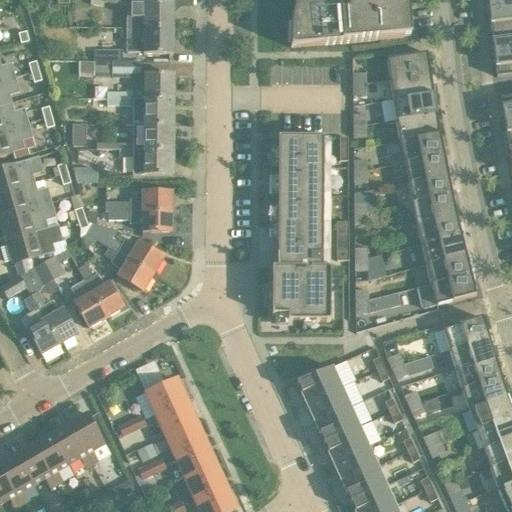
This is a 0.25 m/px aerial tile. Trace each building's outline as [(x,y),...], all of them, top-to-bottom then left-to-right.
[(104,3),(121,8),(123,0),(91,0),(91,6),(102,9),(104,3)] [(297,0),(294,7),(291,26),(290,45),(291,49),(404,40),(400,10),(407,10),(407,11),(408,11),(407,0),(297,0)] [(511,10),(511,0),(487,0),(489,13),(511,10)] [(126,30),(143,30),(173,30),(173,4),(143,4),(143,6),(126,5),(126,19),(126,30)] [(511,32),(511,10),(489,13),(492,35),(511,32)] [(173,56),(173,30),(143,30),(126,30),(126,54),(143,54),(143,56),(173,56)] [(21,46),(29,44),(26,32),(18,35),(21,46)] [(494,56),(511,54),(511,32),(492,35),(494,56)] [(93,64),(94,64),(122,64),(122,52),(93,52),(93,64)] [(511,77),(511,54),(494,56),(497,79),(511,77)] [(387,61),(390,82),(430,76),(427,55),(387,61)] [(31,75),(38,72),(36,63),(28,65),(31,75)] [(94,64),(78,64),(78,78),(94,78),(94,64)] [(94,79),(112,79),(140,79),(140,64),(122,64),(94,64),(94,78),(94,79)] [(0,83),(14,80),(10,66),(0,69),(0,68),(0,83)] [(41,82),(38,72),(31,75),(33,84),(41,82)] [(353,75),(353,87),(366,86),(366,75),(353,75)] [(133,96),(120,96),(120,108),(132,108),(133,108),(133,102),(172,102),(173,76),(145,76),(145,91),(133,91),(133,96)] [(393,102),(434,96),(430,76),(390,82),(393,102)] [(14,80),(0,83),(0,108),(11,105),(9,98),(18,95),(14,80)] [(366,98),(366,86),(353,87),(353,98),(366,98)] [(107,108),(120,108),(120,96),(107,96),(107,108)] [(393,102),(396,122),(437,116),(434,96),(393,102)] [(511,97),(500,100),(504,122),(511,120),(511,97)] [(132,108),(132,127),(172,127),(172,102),(133,102),(133,108),(132,108)] [(11,105),(0,108),(0,132),(28,125),(24,111),(13,114),(11,105)] [(43,120),(51,118),(48,109),(41,111),(43,120)] [(353,116),(353,128),(366,128),(366,116),(353,116)] [(396,122),(400,144),(440,136),(437,116),(396,122)] [(53,128),(51,118),(43,120),(46,130),(53,128)] [(74,124),(73,144),(87,145),(88,125),(74,124)] [(28,125),(0,132),(0,157),(23,151),(21,144),(32,140),(28,125)] [(132,127),(132,145),(132,152),(172,152),(172,127),(132,127)] [(366,139),(366,128),(353,128),(354,139),(366,139)] [(400,144),(404,165),(444,157),(440,136),(400,144)] [(271,268),(271,315),(287,315),(287,321),(301,322),(301,316),(314,316),(314,322),(329,322),(329,268),(321,268),(323,139),(278,139),(277,268),(271,268)] [(339,139),(339,151),(347,151),(347,139),(339,139)] [(347,151),(339,151),(339,163),(347,163),(347,151)] [(172,152),(132,152),(120,152),(119,158),(132,159),(132,178),(172,178),(172,152)] [(448,177),(444,157),(404,165),(408,185),(437,179),(448,177)] [(0,194),(7,192),(34,184),(31,176),(42,173),(38,158),(0,168),(0,194)] [(354,162),(354,174),(366,173),(366,162),(354,162)] [(59,177),(67,175),(64,165),(57,168),(57,169),(59,177)] [(57,169),(51,171),(53,179),(59,177),(57,169)] [(77,186),(97,185),(97,175),(91,175),(91,170),(73,170),(77,186)] [(367,185),(366,173),(354,174),(354,185),(367,185)] [(70,184),(67,175),(59,177),(62,186),(70,184)] [(448,177),(437,179),(408,185),(412,205),(452,197),(448,177)] [(0,218),(51,204),(47,190),(36,193),(34,184),(7,192),(0,194),(0,218)] [(105,214),(108,214),(171,214),(172,194),(142,194),(142,201),(129,201),(129,205),(105,205),(105,214)] [(416,226),(446,219),(456,217),(452,197),(412,205),(416,226)] [(354,204),(354,215),(367,215),(367,203),(354,204)] [(0,220),(6,242),(34,234),(47,230),(45,221),(55,218),(51,204),(0,218),(0,220)] [(77,221),(85,219),(81,209),(74,212),(74,213),(77,221)] [(74,213),(68,215),(71,223),(77,221),(74,213)] [(108,222),(116,222),(129,223),(129,226),(142,226),(142,233),(171,234),(171,214),(108,214),(108,222)] [(367,226),(367,215),(354,215),(354,226),(367,226)] [(461,237),(456,217),(446,219),(416,226),(421,247),(461,237)] [(88,228),(85,219),(77,221),(80,231),(88,228)] [(80,231),(80,241),(86,236),(87,236),(92,226),(89,225),(88,228),(80,231)] [(109,250),(153,277),(163,260),(138,245),(135,249),(124,243),(121,247),(112,241),(117,232),(92,226),(87,236),(86,236),(90,239),(96,242),(105,248),(109,250)] [(48,255),(54,253),(53,247),(63,244),(58,227),(47,230),(34,234),(6,242),(13,265),(14,265),(41,257),(48,255)] [(87,250),(96,242),(90,239),(86,236),(80,241),(87,250)] [(466,257),(461,237),(421,247),(426,267),(466,257)] [(104,258),(111,263),(110,265),(121,272),(117,278),(143,294),(153,277),(109,250),(104,258)] [(355,250),(355,262),(367,262),(367,250),(355,250)] [(64,276),(58,266),(71,258),(67,252),(55,259),(50,262),(43,266),(53,283),(64,276)] [(41,257),(14,265),(19,280),(21,279),(33,272),(43,266),(50,262),(48,255),(41,257)] [(466,257),(426,267),(431,286),(471,277),(466,257)] [(367,273),(367,262),(355,262),(355,273),(367,273)] [(53,283),(43,266),(33,272),(42,289),(53,283)] [(84,282),(106,320),(123,310),(109,284),(103,287),(96,276),(92,279),(85,267),(78,271),(84,282)] [(42,289),(33,272),(21,279),(26,290),(31,298),(38,311),(44,321),(59,347),(76,337),(62,311),(58,313),(52,303),(46,306),(39,294),(42,289)] [(476,297),(471,277),(431,286),(436,307),(476,297)] [(8,300),(25,290),(26,290),(21,279),(19,280),(2,289),(8,300)] [(106,320),(84,282),(70,290),(77,301),(74,303),(88,329),(106,320)] [(355,304),(368,304),(368,302),(368,292),(355,292),(355,304)] [(397,295),(368,302),(368,304),(368,315),(400,307),(397,295)] [(38,311),(31,298),(23,303),(30,315),(38,311)] [(368,315),(368,304),(355,304),(355,315),(368,315)] [(482,319),(443,332),(450,352),(489,340),(482,319)] [(59,347),(44,321),(27,331),(41,356),(59,347)] [(489,340),(450,352),(456,371),(495,359),(489,340)] [(392,371),(402,367),(403,366),(398,356),(387,361),(392,371)] [(371,362),(376,373),(383,370),(379,359),(371,362)] [(495,359),(456,371),(462,391),(501,379),(495,359)] [(137,370),(146,390),(165,381),(156,361),(137,370)] [(296,384),(305,404),(353,383),(355,382),(346,362),(296,384)] [(403,366),(402,367),(392,371),(396,382),(408,376),(403,366)] [(383,370),(376,373),(381,384),(388,380),(383,370)] [(462,391),(468,411),(507,398),(501,379),(462,391)] [(155,417),(185,403),(187,402),(183,394),(181,395),(175,381),(145,395),(155,417)] [(362,403),(353,383),(305,404),(314,424),(362,403)] [(404,398),(409,409),(420,404),(415,393),(404,398)] [(511,418),(511,411),(507,398),(468,411),(476,432),(511,418)] [(384,404),(389,415),(396,411),(391,400),(384,404)] [(187,402),(185,403),(155,417),(165,438),(186,429),(195,425),(189,412),(191,411),(187,402)] [(371,423),(362,403),(314,424),(323,444),(371,423)] [(425,414),(420,404),(409,409),(413,419),(425,414)] [(401,422),(396,411),(389,415),(394,425),(401,422)] [(68,426),(92,467),(110,456),(87,416),(68,426)] [(134,433),(145,427),(141,418),(130,423),(134,433)] [(511,418),(476,432),(483,451),(511,440),(511,418)] [(134,433),(130,423),(118,429),(123,438),(134,433)] [(333,464),(367,448),(380,442),(371,423),(323,444),(333,464)] [(175,460),(205,446),(206,445),(202,437),(201,438),(195,425),(186,429),(165,438),(171,451),(161,456),(165,465),(175,460)] [(92,467),(68,426),(51,437),(69,467),(80,461),(85,471),(92,467)] [(423,440),(427,450),(439,445),(434,435),(423,440)] [(33,447),(57,487),(63,484),(57,474),(69,467),(51,437),(33,447)] [(414,451),(409,440),(402,443),(407,454),(414,451)] [(511,462),(511,440),(483,451),(490,470),(511,462)] [(142,464),(157,456),(151,445),(137,452),(142,464)] [(185,481),(215,467),(209,454),(210,454),(206,445),(205,446),(175,460),(185,481)] [(444,455),(439,445),(427,450),(432,461),(444,455)] [(16,457),(34,488),(45,481),(50,491),(57,487),(33,447),(16,457)] [(342,484),(377,468),(367,448),(333,464),(342,484)] [(419,461),(414,451),(407,454),(412,465),(419,461)] [(0,465),(0,470),(22,508),(28,504),(22,494),(34,488),(16,457),(0,465)] [(149,466),(154,476),(165,471),(160,461),(149,466)] [(498,490),(500,489),(511,484),(511,462),(490,470),(498,490)] [(154,476),(149,466),(138,471),(142,481),(154,476)] [(197,502),(225,489),(226,488),(222,480),(221,480),(215,467),(185,481),(195,503),(197,502)] [(351,504),(386,488),(377,468),(342,484),(351,504)] [(22,508),(0,470),(0,506),(9,502),(15,511),(22,508)] [(444,487),(456,482),(451,472),(440,477),(444,487)] [(420,482),(425,493),(432,490),(427,479),(420,482)] [(125,497),(134,492),(130,485),(128,481),(119,486),(119,488),(125,497)] [(460,493),(456,482),(444,487),(449,498),(460,493)] [(511,507),(511,484),(500,489),(498,490),(506,510),(511,507)] [(197,502),(195,503),(198,511),(232,511),(235,511),(229,497),(230,497),(226,488),(225,489),(197,502)] [(385,511),(395,508),(386,488),(351,504),(354,511),(385,511)] [(432,490),(425,493),(430,504),(437,501),(432,490)] [(107,493),(90,504),(94,511),(99,511),(114,504),(108,494),(107,493)] [(469,511),(465,503),(454,508),(454,509),(455,511),(469,511)]
